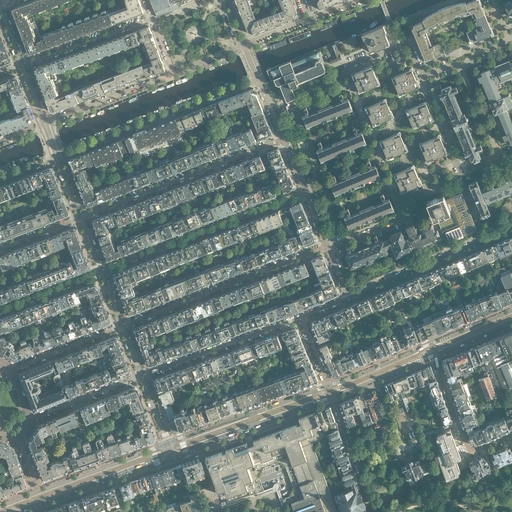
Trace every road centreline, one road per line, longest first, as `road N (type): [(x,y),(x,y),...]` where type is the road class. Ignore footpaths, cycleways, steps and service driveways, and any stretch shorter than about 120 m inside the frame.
road 1 (residential): [(283,139),(80,216)]
road 2 (residential): [(102,272),(304,193)]
road 3 (residential): [(57,158),(259,80)]
road 4 (residential): [(326,246),(128,323)]
road 5 (secondary): [(511,309),(328,385)]
road 6 (residential): [(152,18),(171,74),(44,122)]
road 7 (residential): [(348,296),(511,228)]
road 8 (residential): [(422,76),(461,172),(397,201)]
road 9 (secondary): [(328,385),(167,443)]
road 10 (secondary): [(171,456),(331,397)]
road 11 (residential): [(141,374),(301,317)]
road 12 (residential): [(511,436),(469,454),(431,356)]
road 13 (residential): [(23,66),(152,18)]
road 14 (secondary): [(167,443),(39,493)]
road 15 (residential): [(18,438),(30,418),(134,376)]
road 16 (residential): [(397,201),(340,85)]
road 17 (residential): [(340,85),(346,66),(407,40),(422,76)]
road 18 (residential): [(116,327),(12,369),(0,364)]
